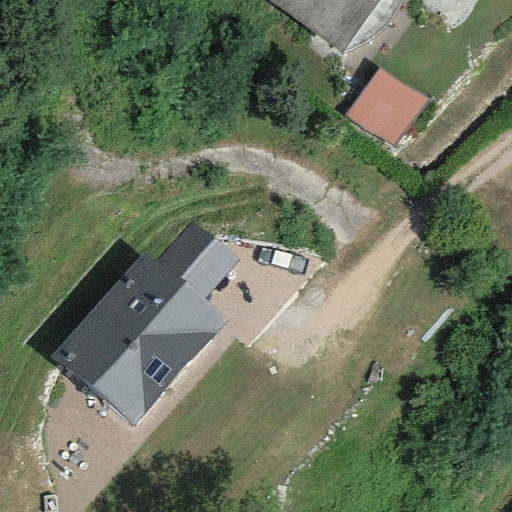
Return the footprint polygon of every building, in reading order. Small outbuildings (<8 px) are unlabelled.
[(248,0),(331,60),(374,0),(248,0)] [(345,119),(400,159),(434,113),(379,72),(345,119)] [(225,289),(242,263),(188,226),(171,252),(225,289)] [(200,312),(215,291),(162,251),(147,271),(200,312)] [(142,271),(51,369),(124,435),(215,337),(142,271)]
